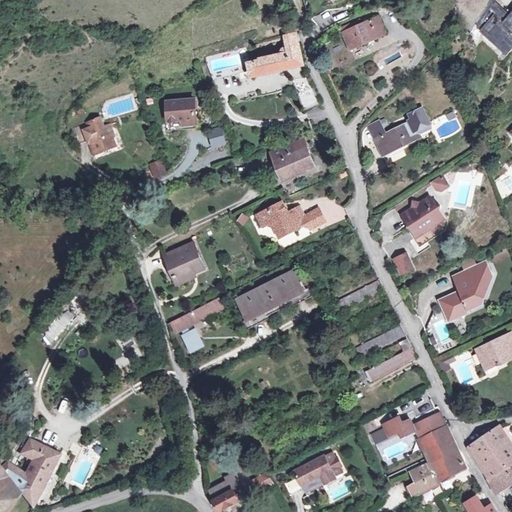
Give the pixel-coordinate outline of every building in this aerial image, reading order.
[(493,0),(477,23),(507,49),(511,42),(511,12),(510,11),(508,13),(493,0)] [(386,34),(379,17),(364,23),(362,19),(341,29),(350,49),(386,34)] [(507,49),(477,23),(472,30),(501,56),(507,49)] [(260,62),(249,64),(251,70),(253,77),(304,66),(299,45),(300,45),(297,34),(285,37),(288,47),(286,47),(284,48),(283,49),(282,50),(282,51),(282,52),(282,54),(260,60),(260,62)] [(241,66),(215,72),(216,79),(251,70),(249,64),(241,66)] [(305,111),(321,104),(313,86),(312,84),(309,77),(293,81),(305,111)] [(184,125),(197,124),(195,99),(168,102),(170,121),(183,120),(184,125)] [(383,156),(417,139),(431,132),(429,129),(429,124),(430,124),(422,108),(408,114),(411,119),(408,120),(409,123),(386,134),(379,120),(367,126),(383,156)] [(104,127),(101,118),(73,129),(79,145),(89,141),(94,155),(117,146),(109,126),(104,127)] [(207,130),(212,148),(226,144),(222,126),(207,130)] [(289,131),(291,136),(290,136),(291,138),(300,134),(297,128),(289,131)] [(307,148),(305,144),(304,143),(298,146),(297,147),(293,144),(273,153),(284,179),(315,166),(307,148)] [(387,163),(396,158),(393,152),(383,157),(387,163)] [(151,165),(156,177),(166,173),(161,161),(151,165)] [(431,183),(436,190),(444,192),(446,181),(437,179),(431,183)] [(417,237),(422,234),(422,233),(428,228),(435,230),(440,206),(434,205),(429,198),(403,215),(417,237)] [(294,227),(296,230),(308,223),(311,229),(325,222),(318,209),(304,217),(299,208),(288,214),(281,203),(261,214),(267,225),(275,228),(279,236),(294,227)] [(241,212),(236,220),(244,225),(249,217),(241,212)] [(267,225),(261,214),(257,216),(263,227),(267,225)] [(280,238),(296,230),(294,227),(279,236),(280,238)] [(195,270),(196,273),(205,269),(194,243),(163,256),(168,266),(170,265),(176,278),(195,270)] [(410,269),(403,254),(391,260),(397,275),(410,269)] [(482,288),(489,268),(486,262),(453,277),(461,293),(453,297),(451,295),(440,300),(448,317),(456,314),(461,316),(462,313),(474,307),(476,303),(482,304),(487,289),(482,288)] [(482,288),(487,289),(491,274),(489,268),(482,288)] [(195,270),(176,278),(179,285),(198,277),(196,273),(195,270)] [(238,299),(248,319),(303,291),(293,271),(238,299)] [(338,314),(384,290),(379,280),(333,304),(338,314)] [(175,333),(225,309),(219,298),(170,323),(175,333)] [(349,336),(394,312),(390,303),(344,326),(349,336)] [(65,309),(43,339),(51,344),(72,315),(65,309)] [(360,358),(406,335),(401,325),(355,349),(360,358)] [(180,334),(189,353),(205,346),(196,327),(180,334)] [(495,364),(495,366),(511,357),(511,334),(476,350),(485,368),(495,364)] [(371,380),(417,358),(412,348),(367,371),(371,380)] [(449,368),(447,363),(455,360),(452,353),(438,359),(443,371),(449,368)] [(362,391),(353,397),(357,403),(366,398),(362,391)] [(447,426),(441,413),(412,424),(410,418),(401,422),(398,415),(382,422),(387,433),(402,427),(404,433),(414,429),(420,440),(447,426)] [(423,446),(430,462),(410,472),(415,482),(408,487),(412,494),(419,490),(420,491),(438,482),(439,481),(466,467),(447,426),(420,440),(423,446)] [(511,445),(499,427),(468,448),(489,477),(487,478),(496,492),(511,483),(511,445)] [(22,454),(36,461),(28,477),(9,464),(2,470),(0,467),(0,511),(2,511),(6,511),(21,493),(33,507),(59,456),(30,441),(23,451),(22,454)] [(324,481),(335,476),(342,472),(340,467),(342,466),(338,457),(335,458),(332,452),(325,456),(295,471),(302,485),(321,475),(324,481)] [(273,481),(269,474),(268,472),(251,480),(257,491),(273,483),(273,481)] [(226,478),(227,481),(209,490),(214,500),(213,501),(219,511),(238,501),(233,491),(242,486),(235,473),(226,478)] [(484,511),(475,497),(465,503),(470,511),(484,511)]
